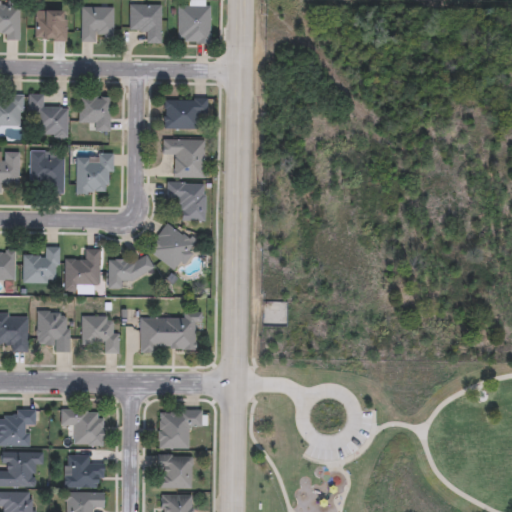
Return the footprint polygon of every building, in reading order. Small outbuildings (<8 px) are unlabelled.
[(0,38),(0,2),(18,3),(18,39),(0,38)] [(160,4),(160,43),(145,43),(145,30),(129,30),(129,4),(160,4)] [(176,43),(176,6),(208,6),(208,43),(176,43)] [(112,7),(112,41),(80,41),(80,7),(112,7)] [(34,10),(65,10),(65,41),(34,41),(34,10)] [(65,138),(32,138),(33,112),(27,111),(27,95),(42,95),(41,108),(66,108),(65,138)] [(0,127),(0,97),(21,97),(21,127),(0,127)] [(93,132),(93,123),(77,123),(77,97),(108,97),(108,132),(93,132)] [(162,100),(205,100),(205,114),(195,114),(195,130),(162,130),(162,100)] [(202,140),(202,178),(172,178),(172,156),(161,156),(161,140),(202,140)] [(0,153),(17,154),(17,192),(0,191),(0,153)] [(61,195),(45,194),(45,183),(28,182),(29,153),(62,154),(61,195)] [(74,157),(94,158),(94,155),(108,155),(108,194),(74,194),(74,157)] [(202,221),(178,221),(178,200),(164,200),(164,183),(202,184),(202,221)] [(174,272),(145,251),(165,224),(194,245),(174,272)] [(55,247),(55,284),(20,284),(20,256),(41,256),(41,247),(55,247)] [(0,248),(13,248),(13,281),(0,281),(0,248)] [(62,260),(81,260),(81,250),(97,250),(96,290),(62,290),(62,260)] [(105,289),(105,260),(148,260),(148,278),(119,277),(119,289),(105,289)] [(68,353),(53,353),(53,344),(35,344),(35,312),(68,312),(68,353)] [(139,318),(182,319),(182,313),(195,313),(194,351),(154,350),(154,353),(138,353),(139,318)] [(9,353),(9,344),(0,344),(0,314),(25,314),(25,353),(9,353)] [(116,353),(101,353),(101,345),(80,345),(80,316),(116,316),(116,353)] [(34,411),(34,427),(29,427),(29,447),(0,447),(0,417),(14,417),(15,411),(34,411)] [(72,428),(61,429),(60,411),(102,411),(102,447),(72,447),(72,428)] [(187,450),(157,450),(157,412),(201,412),(201,428),(187,428),(187,450)] [(0,488),(0,471),(1,471),(1,454),(42,454),(41,466),(33,466),(33,488),(0,488)] [(190,457),(190,489),(157,489),(157,457),(190,457)] [(88,458),(88,466),(101,466),(101,489),(64,489),(64,458),(88,458)] [(34,510),(34,511),(1,511),(1,507),(0,507),(0,493),(31,493),(31,510),(34,510)] [(66,511),(66,493),(102,493),(102,508),(92,508),(92,511),(66,511)] [(192,496),(192,511),(157,511),(157,496),(192,496)]
